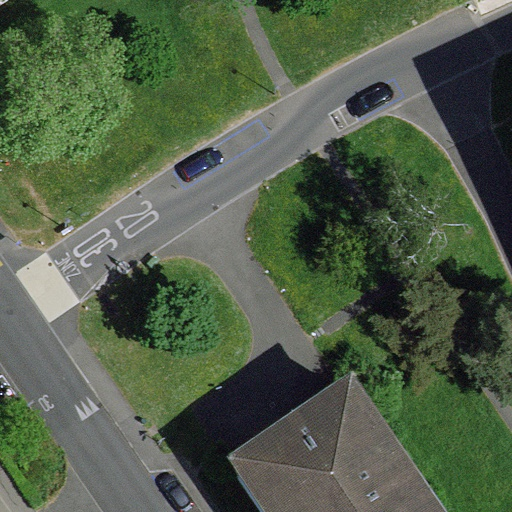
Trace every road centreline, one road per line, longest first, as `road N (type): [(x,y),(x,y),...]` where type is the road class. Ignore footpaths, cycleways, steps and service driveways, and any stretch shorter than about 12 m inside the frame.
road 1 (residential): [(5,315),(161,213),(195,206),(294,141),(325,95),(416,44),(482,40),(511,27)]
road 2 (residential): [(5,315),(143,511)]
